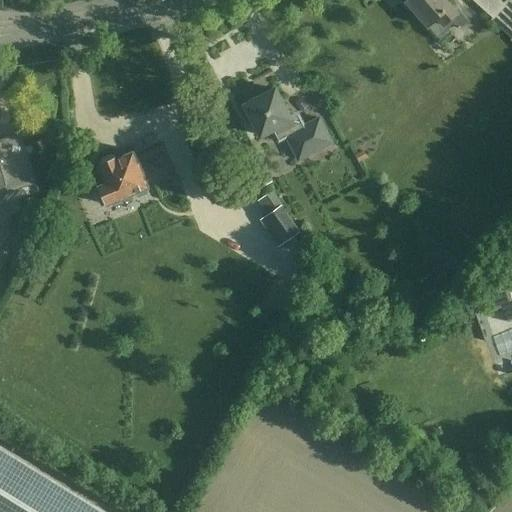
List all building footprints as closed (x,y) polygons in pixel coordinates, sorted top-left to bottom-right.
[(407,0),(406,1),(428,26),(441,41),(452,32),(449,29),(455,24),(459,28),(468,21),(459,11),(457,13),(446,0),(407,0)] [(503,5),(497,0),(475,0),(493,16),(490,19),(511,39),(511,38),(511,4),(508,1),(503,5)] [(252,126),(255,132),(259,133),(261,136),(273,129),(279,141),(287,137),(299,160),(332,142),(319,118),(304,126),(298,115),(294,114),(289,116),(275,89),(259,98),(255,96),(249,100),(247,104),(245,105),(253,121),(252,126)] [(0,194),(37,183),(28,154),(32,153),(37,153),(40,150),(41,146),(38,142),(33,142),(29,145),(26,146),(22,133),(0,139),(0,194)] [(163,144),(154,148),(157,153),(165,149),(163,144)] [(362,149),(355,154),(358,159),(365,154),(362,149)] [(106,202),(107,205),(148,187),(143,175),(144,175),(139,163),(138,163),(133,151),(118,158),(118,157),(116,157),(111,155),(103,159),(101,164),(99,164),(107,182),(99,186),(100,188),(97,189),(96,194),(99,201),(103,203),(106,202)] [(273,182),(257,152),(244,159),(253,178),(259,189),(273,182)] [(279,244),(298,231),(281,207),(283,206),(272,191),(262,198),(272,212),(262,219),(279,244)] [(20,236),(25,227),(22,216),(10,219),(12,224),(8,230),(20,236)] [(4,241),(15,247),(19,240),(9,234),(4,241)] [(4,241),(0,248),(11,254),(15,247),(4,241)] [(0,248),(0,256),(6,261),(11,254),(0,248)] [(309,254),(292,281),(308,292),(326,265),(309,254)] [(511,285),(488,294),(493,311),(504,307),(511,304),(511,285)] [(0,511),(106,511),(0,446),(0,511)]
